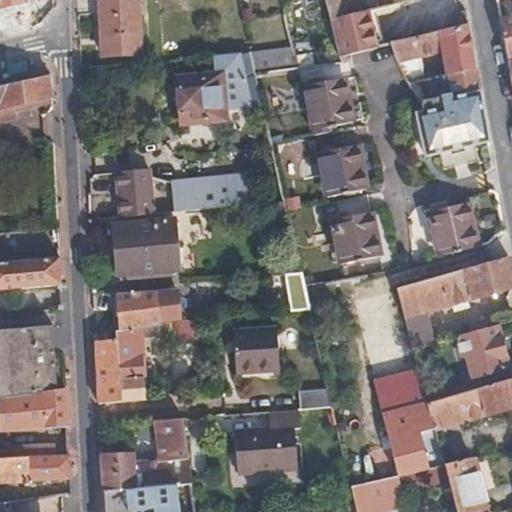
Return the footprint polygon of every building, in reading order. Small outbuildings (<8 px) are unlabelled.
[(139,0),(100,0),(102,58),(142,56),(139,0)] [(356,0),(326,0),(331,20),(359,14),(356,0)] [(391,6),(389,0),(356,0),(359,14),(376,9),(391,6)] [(386,45),(376,9),(359,14),(331,20),(340,56),(386,45)] [(511,18),(501,20),(502,26),(508,60),(511,59),(511,18)] [(473,49),(469,24),(403,40),(391,43),(399,62),(414,59),(444,53),(448,73),(477,67),(473,49)] [(214,74),(176,77),(181,126),(227,122),(225,110),(248,108),(235,54),(212,57),(214,74)] [(422,75),(419,67),(414,59),(399,62),(408,83),(422,81),(422,75)] [(490,139),(477,67),(448,73),(435,74),(438,95),(423,96),(424,106),(419,107),(427,149),(444,146),(447,160),(480,156),(479,141),(490,139)] [(343,75),(304,83),(313,127),(353,119),(343,75)] [(0,127),(14,124),(13,117),(9,108),(40,101),(51,99),(49,77),(0,87),(0,127)] [(13,117),(42,110),(40,101),(9,108),(13,117)] [(317,152),(323,182),(363,174),(358,144),(317,152)] [(153,216),(150,181),(149,172),(118,175),(122,219),(153,216)] [(220,210),(217,181),(189,183),(192,213),(220,210)] [(192,213),(189,183),(172,185),(175,214),(192,213)] [(479,245),(465,203),(425,215),(439,257),(479,245)] [(370,211),(331,220),(340,263),(379,255),(370,211)] [(178,271),(174,222),(110,228),(115,278),(120,278),(174,272),(178,271)] [(511,285),(511,269),(510,255),(396,287),(403,316),(430,309),(511,285)] [(61,288),(59,257),(0,262),(0,289),(1,289),(1,292),(61,288)] [(175,286),(174,272),(120,278),(121,290),(175,286)] [(179,323),(176,292),(118,297),(120,331),(138,328),(148,327),(161,325),(179,323)] [(435,329),(430,309),(403,316),(408,337),(435,329)] [(509,365),(496,323),(484,327),(457,336),(463,355),(468,354),(475,376),(509,365)] [(53,342),(52,325),(36,327),(0,329),(0,334),(1,345),(53,342)] [(162,337),(161,325),(148,327),(138,328),(139,339),(162,337)] [(139,339),(138,328),(120,331),(114,331),(114,341),(95,343),(98,405),(143,401),(139,339)] [(413,350),(438,342),(435,329),(408,337),(411,348),(413,350)] [(234,335),(236,375),(281,373),(279,333),(234,335)] [(318,346),(315,334),(306,336),(309,349),(318,346)] [(57,391),(53,342),(1,345),(4,399),(57,391)] [(487,415),(511,407),(511,377),(442,398),(426,403),(433,430),(484,413),(487,415)] [(442,398),(439,387),(432,389),(429,384),(421,385),(424,396),(426,403),(442,398)] [(329,396),(328,388),(304,391),(304,400),(329,396)] [(0,428),(68,427),(66,391),(66,390),(57,391),(4,399),(0,399),(0,428)] [(332,407),(329,396),(304,400),(305,409),(332,407)] [(433,430),(426,403),(383,415),(398,477),(399,477),(430,469),(421,434),(433,430)] [(238,433),(240,475),(301,471),(299,437),(306,437),(305,413),(272,414),(272,432),(238,433)] [(191,481),(183,419),(161,421),(155,422),(160,461),(142,462),(145,487),(184,482),(191,481)] [(139,488),(133,453),(101,455),(102,493),(139,488)] [(71,478),(69,457),(0,460),(0,481),(71,480),(71,478)] [(487,511),(480,483),(473,484),(466,460),(442,467),(454,511),(487,511)] [(192,491),(191,481),(184,482),(185,491),(192,491)] [(185,491),(184,482),(145,487),(139,488),(102,493),(103,511),(113,511),(171,506),(171,511),(194,511),(194,504),(186,503),(185,491)] [(377,511),(370,483),(351,487),(356,511),(377,511)] [(72,511),(71,493),(28,499),(30,511),(72,511)]
